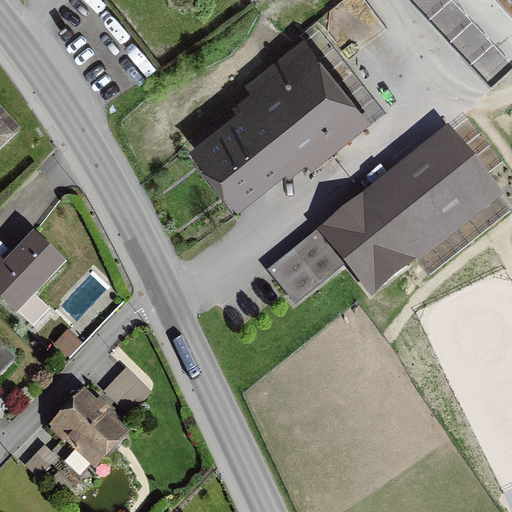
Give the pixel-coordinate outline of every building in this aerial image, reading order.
[(511,0),(502,0),(511,10),(511,0)] [(255,96),(195,143),(240,200),(299,153),(309,165),(362,124),(299,45),(247,86),(255,96)] [(0,140),(9,132),(0,122),(0,140)] [(450,132),(323,231),(371,292),(498,194),(450,132)] [(0,244),(0,300),(11,311),(59,264),(34,238),(13,258),(0,244)] [(0,370),(10,360),(0,350),(0,370)] [(85,396),(54,429),(76,450),(64,462),(80,477),(123,432),(85,396)] [(56,460),(44,449),(27,466),(39,478),(56,460)]
